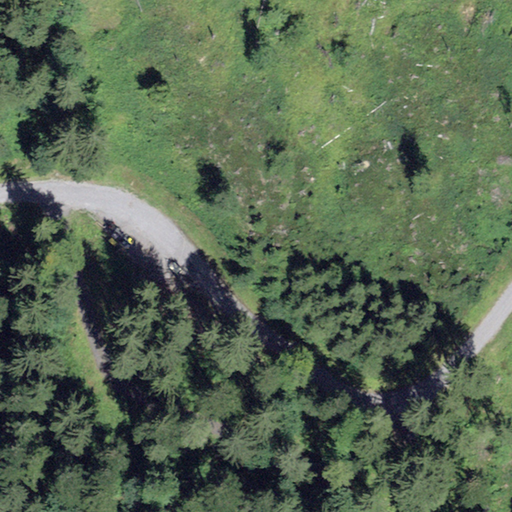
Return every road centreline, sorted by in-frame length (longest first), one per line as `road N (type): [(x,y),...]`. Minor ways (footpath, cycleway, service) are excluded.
road 1 (track): [(0,192),(78,187),(121,196),(190,253),(248,319),(358,399),(413,398),(439,384),(511,297)]
road 2 (track): [(49,188),(104,358),(128,388),(301,450),(360,511)]
